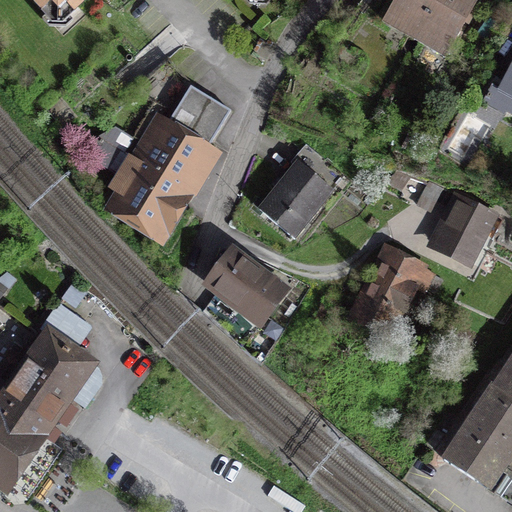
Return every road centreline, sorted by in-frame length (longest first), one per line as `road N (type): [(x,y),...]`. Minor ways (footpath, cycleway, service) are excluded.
road 1 (residential): [(195,265),(259,98)]
road 2 (residential): [(176,0),(259,98)]
